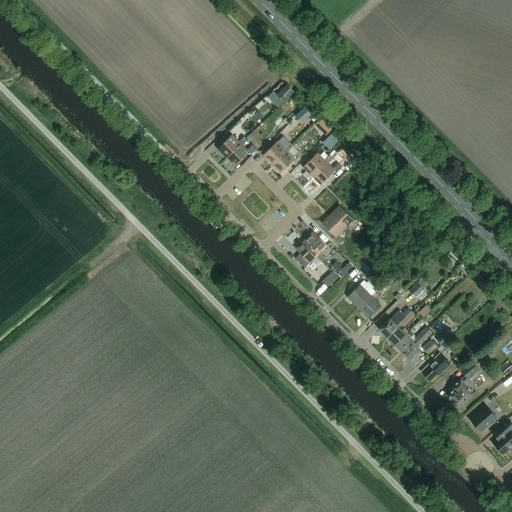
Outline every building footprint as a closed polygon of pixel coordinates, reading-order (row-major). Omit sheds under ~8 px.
[(276,95),(284,103),(294,93),(287,85),(276,95)] [(286,103),(281,107),(285,112),(291,108),(286,103)] [(306,107),(296,117),(303,124),(313,114),(306,107)] [(314,114),(309,118),(310,119),(312,121),(314,123),(318,118),(315,115),(314,114)] [(285,130),(290,123),(286,120),(281,127),(285,130)] [(320,120),(315,126),(326,136),(331,130),(327,126),(320,120)] [(218,149),(227,158),(241,144),(243,146),(248,141),(245,137),(239,142),(233,135),(218,149)] [(331,135),(322,143),(330,150),(338,142),(331,135)] [(264,156),(272,165),(287,150),(288,152),(294,147),(290,143),(285,148),(278,142),(264,156)] [(241,144),(227,158),(235,167),(249,153),(251,155),(257,149),(253,145),(248,150),(243,146),(241,144)] [(351,158),(342,149),(337,154),(346,163),(351,158)] [(287,150),(272,165),(281,173),(295,160),(297,161),(302,156),(298,152),(293,157),(288,152),(287,150)] [(304,168),(312,176),(327,162),(328,164),(334,159),(330,155),(325,160),(318,153),(304,168)] [(327,162),(312,176),(321,185),(335,171),(336,173),(342,167),(338,164),(333,169),(328,164),(327,162)] [(345,229),(343,231),(348,236),(352,232),(347,227),(354,220),(339,206),(331,215),(345,229)] [(338,236),(343,231),(345,229),(331,215),(322,223),(336,237),(334,239),(340,245),(344,241),(338,236)] [(313,232),(305,240),(319,255),(317,257),(322,262),(326,258),(321,253),(328,246),(313,232)] [(319,255),(305,240),(296,249),(310,263),(308,265),(313,271),(317,267),(312,261),(317,257),(319,255)] [(447,254),(455,262),(458,258),(450,250),(447,254)] [(334,264),(331,266),(333,268),(338,274),(342,269),(336,262),(334,264)] [(465,262),(458,269),(466,277),(473,270),(465,262)] [(359,280),(367,274),(363,269),(355,276),(359,280)] [(326,278),(322,281),(327,287),(331,285),(337,279),(332,273),(326,278)] [(409,290),(416,298),(425,290),(417,282),(409,290)] [(358,308),(370,295),(360,285),(347,297),(358,308)] [(495,291),(490,295),(494,299),(499,296),(495,291)] [(370,295),(358,308),(368,318),(380,306),(370,295)] [(387,337),(412,313),(415,310),(412,306),(409,310),(408,309),(402,314),(399,311),(390,320),(390,319),(379,330),(387,337)] [(387,337),(394,345),(405,335),(399,329),(402,326),(404,329),(416,317),(413,314),(412,313),(387,337)] [(427,327),(421,333),(426,338),(432,332),(427,327)] [(436,341),(441,346),(452,336),(447,331),(436,341)] [(416,340),(413,343),(417,347),(420,344),(426,338),(421,333),(415,339),(416,340)] [(413,343),(405,335),(394,345),(402,353),(413,343)] [(452,338),(442,346),(446,350),(455,343),(452,338)] [(431,341),(422,349),(428,355),(437,348),(431,341)] [(413,343),(402,353),(410,361),(420,351),(417,347),(413,343)] [(451,357),(457,363),(463,358),(457,351),(451,357)] [(438,355),(421,372),(430,381),(437,374),(439,376),(449,366),(442,359),(438,355)] [(480,356),(472,363),(477,368),(485,362),(480,356)] [(450,393),(447,395),(451,400),(457,407),(472,394),(465,386),(467,384),(465,383),(479,371),(470,360),(459,369),(465,376),(460,380),(448,390),(450,393)] [(481,433),(497,419),(486,407),(470,421),(481,433)] [(498,440),(493,444),(504,456),(511,448),(511,433),(511,432),(511,431),(511,424),(509,421),(501,429),(494,436),(498,440)]
